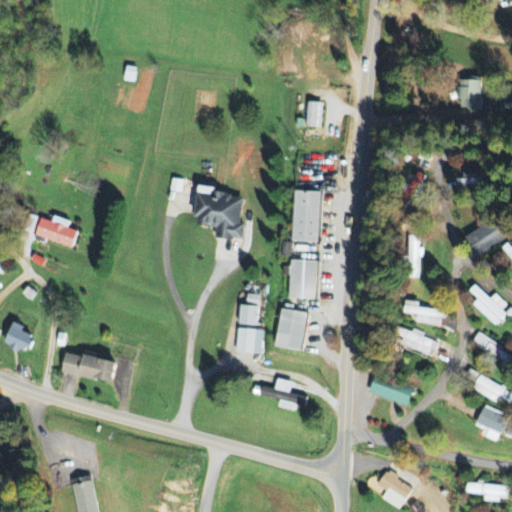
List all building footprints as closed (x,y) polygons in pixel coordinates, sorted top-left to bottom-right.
[(123,82),(134,83),(136,68),(126,67),(123,82)] [(481,79),(459,78),(459,109),(480,110),(481,79)] [(323,104),(309,102),(306,127),(320,129),(323,104)] [(406,210),(425,176),(416,170),(397,205),(406,210)] [(458,187),(485,186),(484,172),(463,172),(464,179),(458,179),(458,187)] [(170,192),(181,194),(184,181),(172,179),(170,192)] [(243,195),(199,190),(195,226),(216,228),(215,238),(242,242),(244,225),(240,224),(243,195)] [(320,244),(322,193),(295,192),(293,243),(320,244)] [(70,222),(54,217),(52,223),(41,219),(35,237),(72,249),(78,232),(68,229),(70,222)] [(509,239),(499,218),(466,235),(476,256),(509,239)] [(419,249),(419,235),(409,236),(410,279),(421,279),(420,249),(419,249)] [(511,242),(510,241),(502,249),(511,259),(511,242)] [(289,300),(316,301),(317,263),(291,262),(289,300)] [(470,291),(479,300),(473,305),(497,326),(507,315),(502,311),(508,305),(496,294),(491,300),(475,285),(470,291)] [(420,302),(406,301),(404,314),(418,315),(417,323),(442,326),(444,311),(419,308),(420,302)] [(257,327),(257,307),(240,306),(240,327),(257,327)] [(302,352),(309,315),(283,310),(276,347),(302,352)] [(4,346),(26,355),(34,337),(22,332),(24,328),(13,323),(4,346)] [(436,343),(423,339),(425,334),(413,330),(412,333),(400,329),(398,337),(404,339),(402,347),(432,356),(436,343)] [(263,331),(237,330),(236,354),(262,355),(263,331)] [(511,365),(511,355),(478,334),(472,343),(511,367),(511,365)] [(117,364),(65,353),(61,373),(112,385),(117,364)] [(511,403),(511,394),(470,371),(463,383),(498,403),(500,399),(511,405),(511,403)] [(369,394),(406,408),(413,389),(376,375),(369,394)] [(280,401),(279,408),(296,412),(298,406),(306,408),(307,399),(290,395),(293,383),(277,380),(275,391),(263,388),(261,397),(280,401)] [(500,443),(509,417),(484,408),(478,425),(487,428),(484,437),(500,443)] [(387,492),(383,500),(400,511),(414,489),(387,472),(378,487),(387,492)] [(77,511),(98,511),(92,477),(72,480),(77,511)] [(511,487),(468,485),(468,495),(485,496),(485,503),(501,504),(501,500),(510,501),(511,487)] [(409,508),(411,511),(423,511),(417,502),(409,508)]
